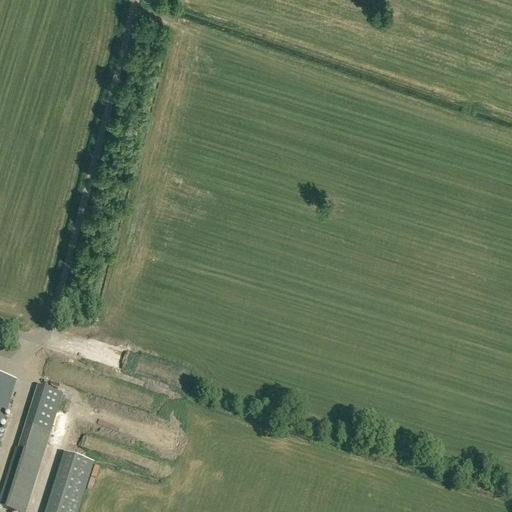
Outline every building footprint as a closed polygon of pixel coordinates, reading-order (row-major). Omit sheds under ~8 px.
[(55,375),(100,387),(103,374),(58,362),(55,375)] [(0,431),(16,380),(0,374),(0,431)] [(63,394),(40,387),(28,426),(51,433),(63,394)] [(26,511),(51,433),(28,426),(20,450),(16,449),(0,500),(0,506),(17,511),(26,511)] [(137,445),(171,455),(174,444),(171,443),(174,433),(164,430),(161,437),(135,429),(134,436),(139,438),(137,445)] [(84,511),(97,458),(60,450),(46,511),(84,511)]
